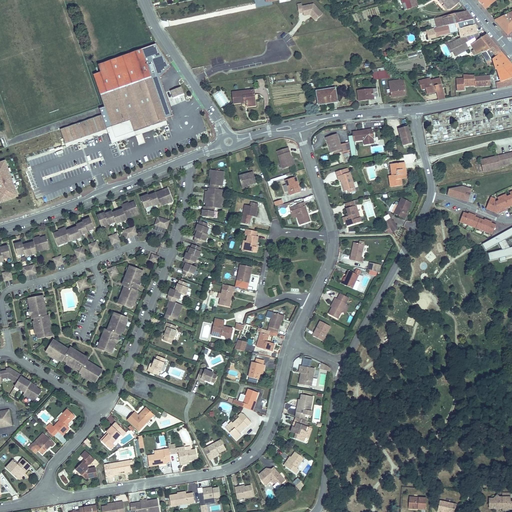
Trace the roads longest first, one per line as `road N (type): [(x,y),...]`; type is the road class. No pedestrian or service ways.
road 1 (residential): [(52,492),(72,497),(238,464),(269,426),(293,341)]
road 2 (tertiary): [(0,228),(187,158)]
road 3 (tertiary): [(342,366),(430,196)]
road 4 (residential): [(311,301),(264,297),(271,238),(332,236)]
road 5 (residential): [(8,352),(6,291),(92,262)]
road 6 (tertiary): [(316,511),(342,366)]
road 7 (residential): [(144,0),(219,122)]
road 8 (residential): [(125,370),(169,255)]
